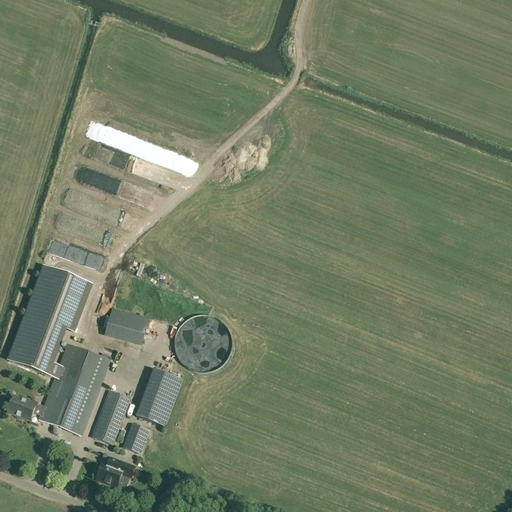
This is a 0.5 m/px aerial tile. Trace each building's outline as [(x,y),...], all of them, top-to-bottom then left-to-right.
[(101,150),(140,163),(141,159),(129,155),(134,143),(109,135),(106,144),(103,143),(101,150)] [(68,346),(60,368),(54,365),(67,331),(75,334),(94,286),(43,267),(7,362),(55,380),(45,408),(42,415),(40,421),(82,437),(111,362),(68,346)] [(102,300),(100,299),(96,308),(106,313),(114,294),(106,291),(102,300)] [(120,322),(145,327),(147,318),(122,313),(120,322)] [(142,342),(145,328),(107,319),(104,333),(142,342)] [(168,332),(170,326),(162,323),(160,329),(168,332)] [(180,352),(209,373),(222,355),(215,350),(217,347),(213,344),(205,355),(187,342),(180,352)] [(155,367),(139,413),(168,423),(184,377),(155,367)] [(114,447),(131,401),(110,393),(92,439),(114,447)] [(14,397),(8,414),(31,423),(35,412),(42,415),(45,408),(37,405),(38,404),(23,399),(23,401),(14,397)] [(149,440),(152,433),(149,432),(134,427),(125,450),(140,456),(146,439),(149,440)] [(132,480),(136,470),(111,460),(108,468),(103,466),(97,481),(118,489),(123,476),(132,480)]
